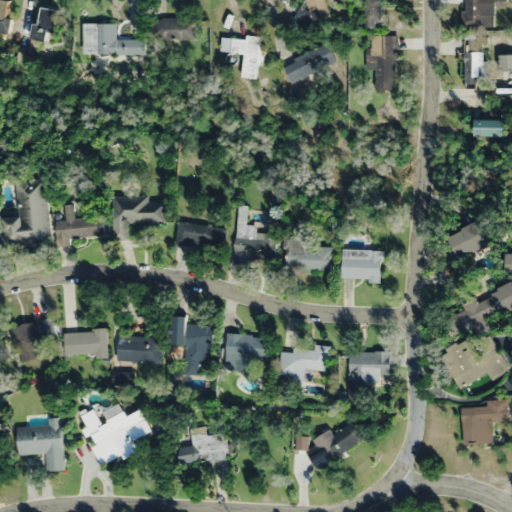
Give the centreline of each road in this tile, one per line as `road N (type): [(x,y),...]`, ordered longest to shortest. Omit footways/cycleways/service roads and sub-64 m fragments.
road 1 (residential): [(14,511),(101,504),(348,508),(397,483),(457,486),(511,506)]
road 2 (residential): [(430,0),(430,104),(414,253),(417,415),(386,485)]
road 3 (residential): [(0,287),(150,272),(277,307),(413,317)]
